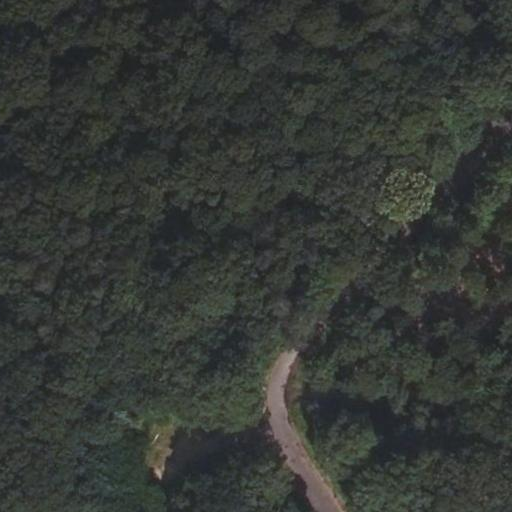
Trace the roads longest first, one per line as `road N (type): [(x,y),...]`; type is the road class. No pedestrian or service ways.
road 1 (track): [(511,104),(322,305),(289,352),(283,383),(342,511)]
road 2 (track): [(283,383),(511,398)]
